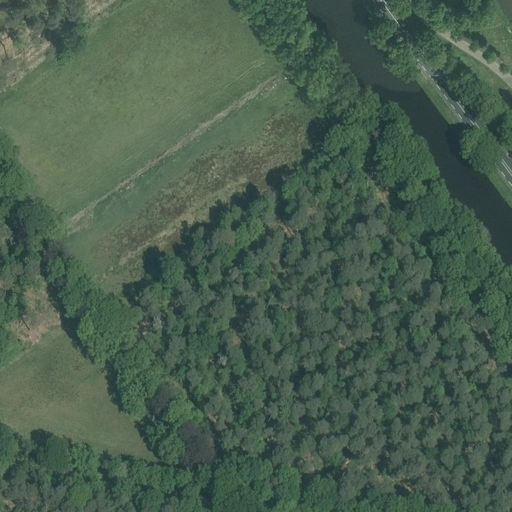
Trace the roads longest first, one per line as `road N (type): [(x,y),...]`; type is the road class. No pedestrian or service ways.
road 1 (track): [(257,0),(511,334)]
road 2 (primary): [(511,174),(382,0)]
road 3 (unclassified): [(511,80),(443,32),(413,0)]
